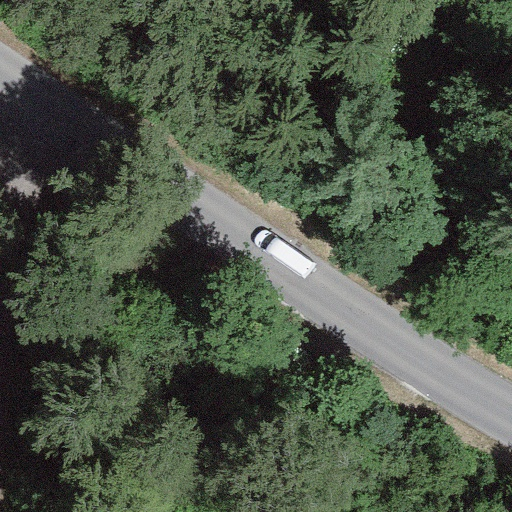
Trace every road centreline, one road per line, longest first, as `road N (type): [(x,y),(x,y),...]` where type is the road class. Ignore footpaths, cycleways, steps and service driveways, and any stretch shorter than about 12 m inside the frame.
road 1 (unclassified): [(0,80),(400,349),(511,413)]
road 2 (track): [(72,129),(4,287),(0,315)]
